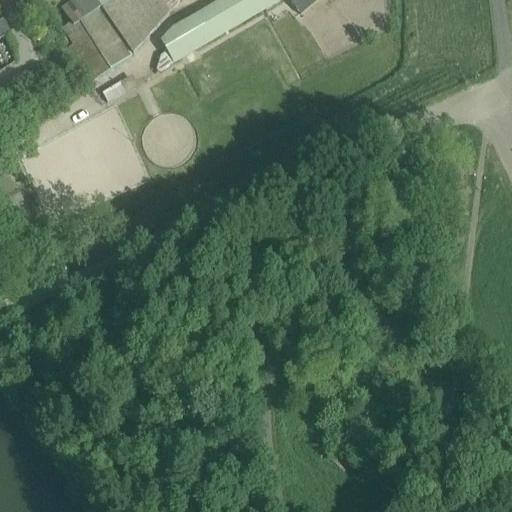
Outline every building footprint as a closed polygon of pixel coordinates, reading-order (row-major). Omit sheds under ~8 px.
[(100,12),(118,0),(74,0),(72,2),(60,10),(70,23),(74,29),(100,12)] [(170,16),(158,0),(118,0),(100,12),(131,58),(170,16)] [(181,4),(178,0),(158,0),(170,16),(181,4)] [(280,4),(279,1),(279,0),(226,0),(172,32),(161,46),(167,56),(173,66),(190,56),(189,54),(262,10),(265,14),(280,4)] [(285,0),(294,10),(305,0),(285,0)] [(131,58),(100,12),(74,29),(70,23),(61,30),(71,46),(65,50),(85,83),(88,84),(92,86),(131,58)] [(2,24),(0,24),(0,42),(8,39),(11,37),(4,23),(2,24)]
